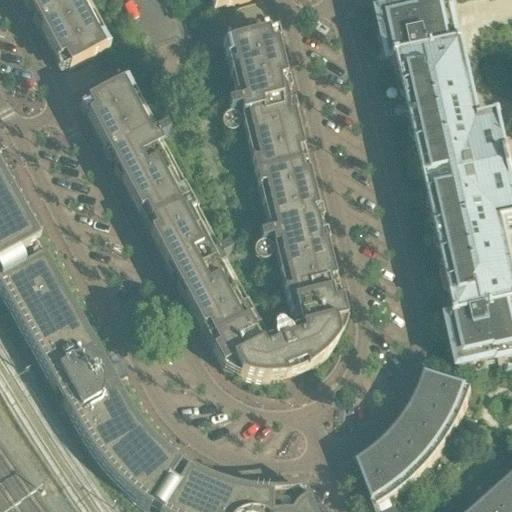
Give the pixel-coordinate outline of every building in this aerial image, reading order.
[(182,300),(201,334),(211,354),(221,372),(222,371),(231,366),(232,368),(238,379),(238,380),(238,382),(243,383),(249,385),(254,385),(259,386),(264,386),(269,386),(273,386),(278,386),(283,385),(284,385),(285,384),(288,384),(293,382),(297,380),(302,378),(306,376),(307,376),(311,373),(315,370),(318,367),(319,367),(320,366),(323,363),(327,359),(330,355),(333,351),(336,347),(339,343),(338,342),(336,341),(333,329),(334,329),(333,327),(344,325),(345,324),(340,304),(334,283),(325,245),(324,245),(322,246),(319,235),(319,234),(317,225),(317,224),(316,224),(314,213),(316,213),(317,213),(308,175),(302,154),(293,116),(292,117),(290,117),(287,106),(287,105),(285,96),(284,95),(282,85),(284,84),(285,84),(275,46),(275,47),(270,48),(267,36),(225,47),(216,11),(216,10),(238,5),(258,0),(257,0),(22,0),(24,1),(39,31),(57,65),(58,65),(63,62),(68,73),(70,72),(86,63),(106,52),(124,85),(86,105),(91,116),(87,118),(86,119),(104,153),(120,182),(138,216),(149,236),(167,270),(182,300)] [(455,316),(456,317),(457,322),(455,322),(456,323),(448,325),(448,327),(459,375),(498,366),(499,369),(502,369),(501,368),(511,365),(511,266),(504,232),(511,230),(511,173),(510,163),(509,163),(501,128),(502,128),(501,124),(497,125),(497,126),(481,129),(464,53),(465,53),(464,49),(460,50),(450,3),(449,0),(446,1),(420,7),(419,7),(417,7),(418,10),(379,19),(390,67),(390,69),(398,67),(398,68),(399,68),(401,73),(402,80),(403,82),(426,186),(426,188),(428,187),(431,202),(430,202),(430,204),(454,308),(454,310),(455,316)] [(0,297),(55,395),(53,396),(58,405),(60,408),(61,407),(79,437),(83,445),(88,453),(93,460),(98,468),(104,475),(110,482),(116,488),(122,495),(129,501),(135,507),(141,511),(310,511),(307,502),(303,492),(298,493),(294,493),(289,494),(288,494),(280,494),(271,495),(266,494),(259,492),(251,490),(244,488),(237,486),(230,483),(223,480),(216,476),(209,473),(203,469),(196,465),(190,460),(184,455),(178,450),(173,445),(167,440),(162,434),(157,428),(153,422),(148,416),(144,409),(140,403),(126,377),(125,378),(122,380),(114,365),(113,363),(111,359),(110,358),(113,355),(64,267),(0,153),(0,297)] [(359,469),(375,511),(414,511),(410,505),(416,500),(423,494),(429,488),(435,482),(440,476),(446,469),(451,463),(456,456),(460,448),(465,441),(469,434),(472,426),(476,418),(479,411),(483,399),(427,381),(424,388),(422,395),(419,401),(416,408),(412,414),(409,420),(405,426),(400,432),(396,437),(391,443),(386,448),(381,453),(376,457),(370,462),(364,466),(359,469)] [(511,511),(511,467),(461,511),(511,511)]
